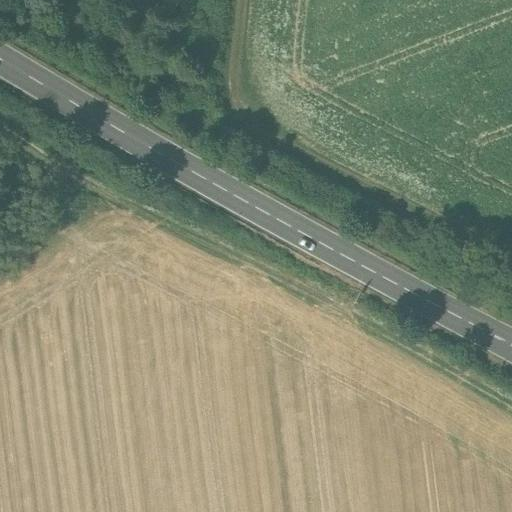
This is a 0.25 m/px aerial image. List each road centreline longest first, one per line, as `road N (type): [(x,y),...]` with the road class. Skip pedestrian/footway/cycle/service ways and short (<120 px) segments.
road 1 (primary): [(511,343),(265,214),(0,56)]
road 2 (track): [(511,396),(241,251),(98,187),(0,120)]
road 3 (track): [(511,256),(236,110)]
